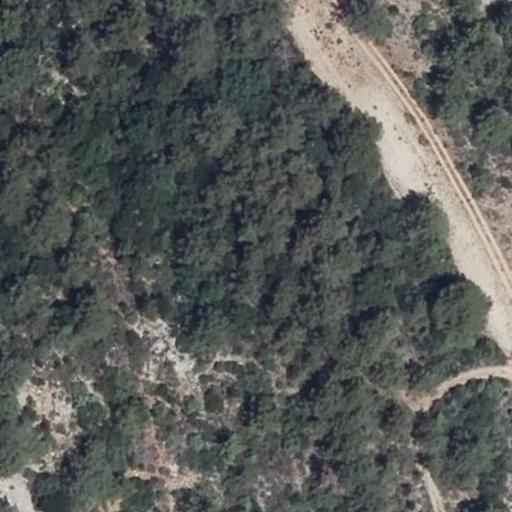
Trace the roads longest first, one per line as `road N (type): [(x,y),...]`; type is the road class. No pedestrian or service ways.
road 1 (track): [(511,270),(356,0)]
road 2 (track): [(511,373),(447,385),(413,405),(437,511)]
